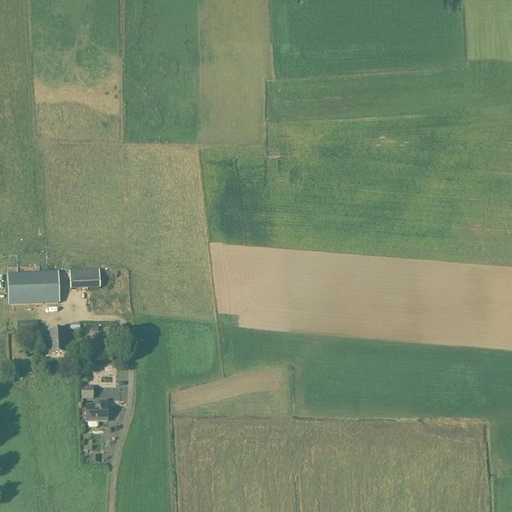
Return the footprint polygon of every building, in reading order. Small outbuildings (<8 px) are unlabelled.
[(71,291),(101,290),(100,270),(70,271),(71,291)] [(57,273),(12,275),(8,275),(9,305),(58,303),(59,303),(57,273)] [(37,322),(18,323),(18,330),(18,334),(38,333),(37,322)] [(48,356),(66,355),(65,330),(47,331),(48,356)] [(93,400),(93,387),(83,388),(83,400),(93,400)] [(85,406),(86,423),(88,423),(88,428),(90,429),(97,429),(98,428),(98,422),(107,422),(107,407),(97,407),(97,408),(93,408),(93,406),(85,406)]
